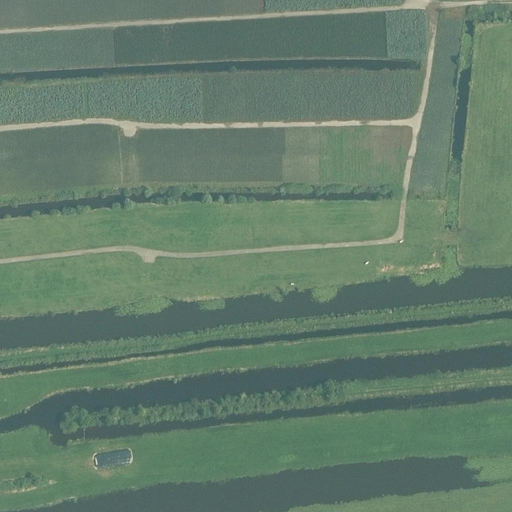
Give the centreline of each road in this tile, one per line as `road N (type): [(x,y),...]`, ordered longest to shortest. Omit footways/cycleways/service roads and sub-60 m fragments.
road 1 (track): [(0,263),(125,249),(180,257),(398,240),(433,5),(511,1)]
road 2 (track): [(433,5),(0,31)]
road 3 (track): [(0,128),(87,120),(163,127),(416,122)]
